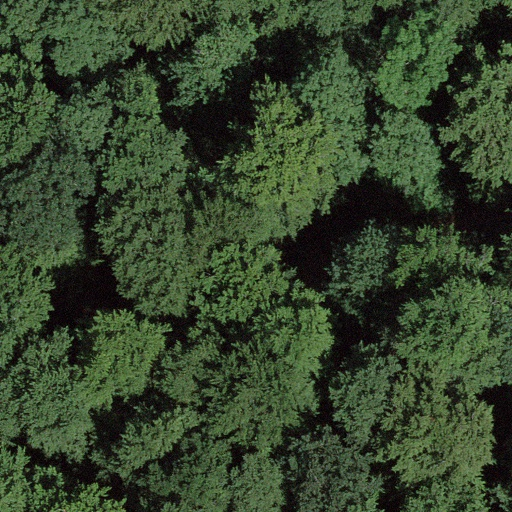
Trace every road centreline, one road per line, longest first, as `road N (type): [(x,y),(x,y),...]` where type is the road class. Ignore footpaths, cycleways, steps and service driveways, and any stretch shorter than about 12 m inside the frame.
road 1 (track): [(0,422),(342,276),(511,228)]
road 2 (track): [(0,425),(511,328)]
